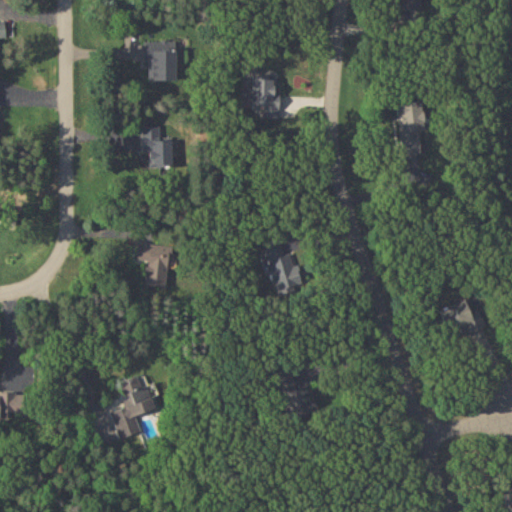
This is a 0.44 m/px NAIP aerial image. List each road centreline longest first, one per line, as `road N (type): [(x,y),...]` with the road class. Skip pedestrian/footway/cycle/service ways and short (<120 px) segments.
road 1 (residential): [(342,0),(333,113),(344,203),(448,511)]
road 2 (residential): [(64,0),(64,244),(44,276),(0,291)]
